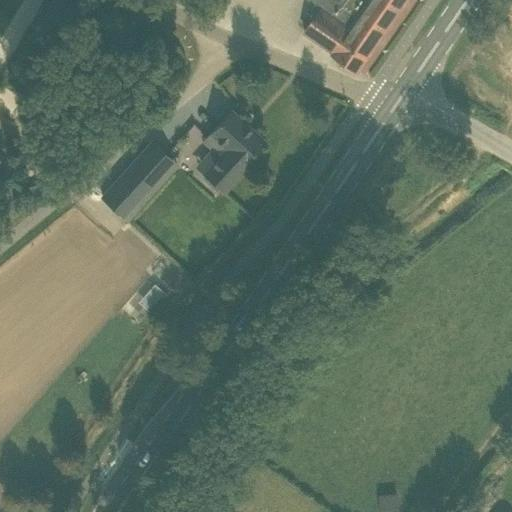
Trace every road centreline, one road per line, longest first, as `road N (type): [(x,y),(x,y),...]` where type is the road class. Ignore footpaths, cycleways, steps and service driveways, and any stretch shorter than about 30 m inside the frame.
road 1 (primary): [(118,511),(398,102)]
road 2 (unclassified): [(0,258),(238,42)]
road 3 (unclassified): [(398,102),(238,42)]
road 4 (primary): [(398,102),(468,0)]
road 5 (unclassified): [(511,149),(443,112),(398,102)]
